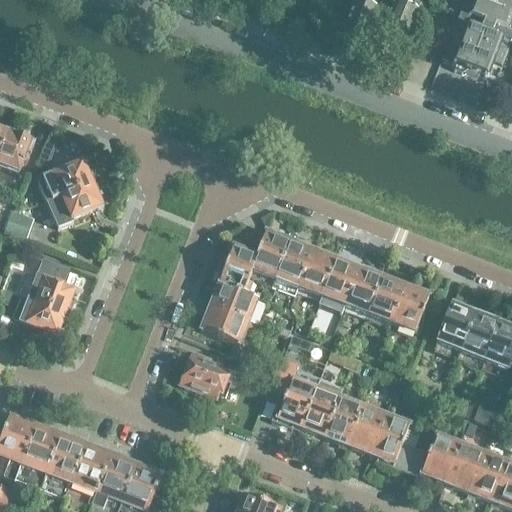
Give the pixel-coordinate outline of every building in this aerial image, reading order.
[(275,0),(299,9),(302,0),(275,0)] [(511,0),(466,0),(442,64),(451,68),(454,75),(462,78),(468,74),(486,81),(491,69),(501,73),(506,58),(505,58),(508,49),(509,50),(511,40),(511,0)] [(362,43),(375,10),(355,2),(341,36),(362,44),(362,43)] [(378,49),(391,16),(375,10),(362,43),(378,49)] [(412,24),(391,16),(378,49),(377,50),(385,53),(386,56),(393,59),(396,57),(399,58),(412,24)] [(0,157),(8,136),(1,134),(1,131),(0,130),(0,157)] [(13,139),(8,136),(0,157),(0,171),(18,178),(31,145),(23,142),(24,140),(14,136),(13,139)] [(53,155),(43,151),(39,162),(49,166),(53,155)] [(46,208),(92,188),(90,185),(93,184),(89,175),(86,176),(82,165),(64,173),(36,185),(46,208)] [(93,191),(92,188),(46,208),(56,233),(72,226),(71,224),(101,211),(97,201),(99,199),(95,190),(93,191)] [(32,224),(12,218),(5,238),(25,245),(32,224)] [(274,284),(290,242),(275,236),(273,241),(265,237),(259,253),(258,253),(256,259),(256,261),(252,276),(274,284)] [(297,293),(312,256),(304,253),(306,248),(290,242),(274,284),(297,293)] [(224,273),(218,290),(243,300),(252,276),(256,261),(249,258),(252,253),(251,252),(247,244),(227,255),(230,259),(227,267),(226,267),(223,273),(224,273)] [(23,267),(28,256),(17,251),(12,262),(23,267)] [(320,302),(337,260),(321,254),(319,259),(312,256),(297,293),(320,302)] [(344,311),(358,274),(351,271),(352,266),(337,260),(320,302),(344,311)] [(44,262),(40,277),(62,284),(67,268),(44,262)] [(367,320),(383,279),(367,272),(366,277),(358,274),(344,311),(367,320)] [(391,329),(405,292),(397,289),(399,284),(383,279),(367,320),(391,329)] [(42,283),(33,306),(65,318),(66,315),(69,316),(72,306),(70,305),(74,295),(55,288),(42,283)] [(254,304),(243,300),(218,290),(210,310),(247,325),(254,304)] [(412,295),(405,292),(391,329),(414,338),(430,297),(414,290),(412,295)] [(0,305),(7,308),(11,298),(1,294),(0,296),(0,305)] [(65,318),(33,306),(20,301),(12,324),(56,341),(60,330),(63,331),(67,322),(64,321),(65,318)] [(460,357),(475,319),(466,315),(468,312),(455,307),(453,310),(451,309),(436,348),(460,357)] [(238,350),(247,325),(210,310),(200,335),(238,350)] [(483,366),(498,328),(497,327),(499,324),(486,319),(484,322),(475,319),(460,357),(483,366)] [(507,331),(498,328),(483,366),(507,375),(511,362),(511,328),(508,327),(507,331)] [(277,337),(288,342),(291,333),(281,328),(277,337)] [(317,362),(325,364),(329,354),(321,351),(317,362)] [(275,372),(278,365),(267,361),(264,368),(275,372)] [(231,378),(190,362),(179,388),(183,390),(185,393),(191,395),(195,394),(216,402),(217,398),(225,401),(229,390),(234,391),(238,380),(239,378),(242,380),(242,379),(252,381),(256,371),(236,364),(231,378)] [(350,374),(353,364),(347,362),(344,371),(350,374)] [(356,376),(359,366),(353,364),(350,374),(356,376)] [(383,376),(380,384),(388,388),(392,379),(383,376)] [(396,389),(400,378),(394,376),(390,387),(396,389)] [(406,381),(400,378),(396,389),(402,391),(406,381)] [(298,432),(313,395),(272,379),(264,399),(278,405),(270,426),(291,434),(292,430),(298,432)] [(323,442),(338,404),(313,395),(298,432),(323,442)] [(456,402),(451,415),(462,420),(467,406),(456,402)] [(345,450),(360,413),(338,404),(323,442),(345,450)] [(479,411),(474,424),(497,432),(502,420),(479,411)] [(369,459),(383,422),(360,413),(345,450),(369,459)] [(0,481),(13,487),(34,432),(9,422),(4,434),(3,433),(2,438),(3,438),(0,445),(0,481)] [(409,432),(383,422),(369,459),(377,463),(375,467),(403,478),(412,453),(402,450),(409,432)] [(469,427),(466,435),(471,436),(475,435),(477,430),(469,427)] [(38,497),(59,441),(34,432),(13,487),(38,497)] [(445,489),(459,450),(433,440),(427,459),(416,455),(407,479),(435,490),(437,486),(445,489)] [(64,505),(85,451),(59,441),(38,497),(60,506),(64,505)] [(468,497),(482,459),(459,450),(445,489),(468,497)] [(90,511),(110,461),(85,451),(64,505),(69,506),(66,511),(90,511)] [(491,506),(505,467),(482,459),(468,497),(491,506)] [(119,511),(135,471),(110,461),(90,511),(119,511)] [(508,511),(511,511),(511,470),(505,467),(491,506),(508,511)] [(161,481),(135,471),(119,511),(149,511),(155,497),(156,497),(156,496),(158,493),(157,493),(161,481)] [(0,503),(12,508),(16,496),(0,490),(0,503)] [(243,502),(238,511),(268,511),(258,508),(260,502),(247,497),(245,503),(243,502)] [(164,511),(167,505),(159,502),(154,511),(164,511)] [(9,511),(12,508),(0,503),(0,511),(9,511)]
